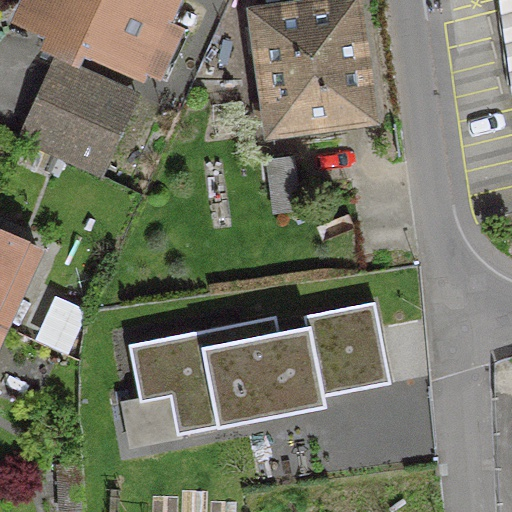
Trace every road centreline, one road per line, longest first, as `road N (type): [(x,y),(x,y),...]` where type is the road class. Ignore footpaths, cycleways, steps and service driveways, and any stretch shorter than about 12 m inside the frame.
road 1 (residential): [(399,0),(449,308)]
road 2 (residential): [(449,308),(467,511)]
